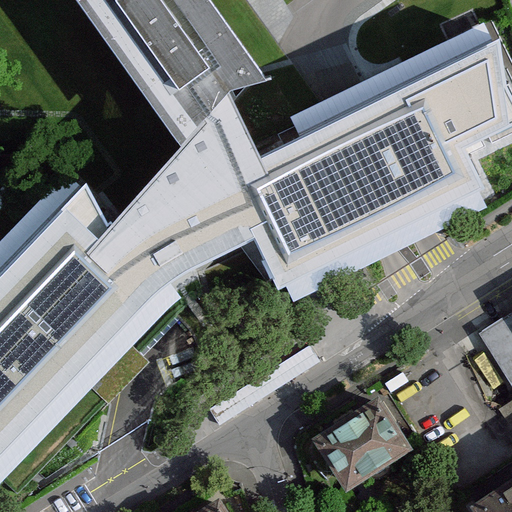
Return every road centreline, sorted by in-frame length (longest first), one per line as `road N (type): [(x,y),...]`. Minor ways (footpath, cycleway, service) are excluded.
road 1 (residential): [(511,249),(253,418)]
road 2 (residential): [(253,418),(93,511)]
